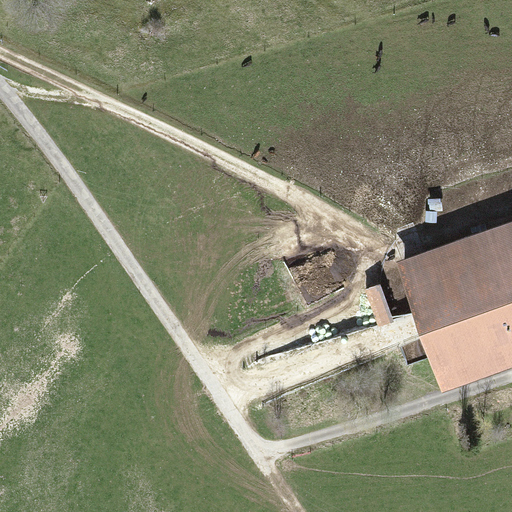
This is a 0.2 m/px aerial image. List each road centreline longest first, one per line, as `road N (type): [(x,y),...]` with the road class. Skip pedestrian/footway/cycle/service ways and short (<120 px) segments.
road 1 (track): [(0,87),(259,454)]
road 2 (track): [(0,54),(236,163),(375,244)]
